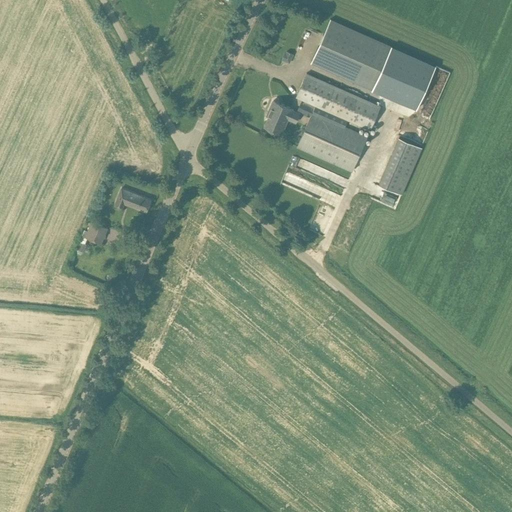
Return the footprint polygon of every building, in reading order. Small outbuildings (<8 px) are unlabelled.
[(410,54),(330,19),(311,63),(390,98),(410,54)] [(410,54),(390,98),(416,109),(436,65),(410,54)] [(297,147),(352,171),(367,137),(342,126),(345,118),(369,129),(379,105),(307,73),(296,97),(304,101),(303,103),(301,102),(297,110),(304,113),(304,114),(309,117),(310,116),(311,116),(297,147)] [(292,108),(274,100),(269,111),(271,112),(265,126),(281,133),(288,118),(296,122),(300,113),(291,110),(292,108)] [(422,148),(399,138),(379,184),(402,194),(422,148)] [(288,166),(281,183),(303,192),(306,192),(312,194),(318,193),(317,183),(318,181),(317,172),(312,173),(312,168),(308,176),(309,181),(298,176),(299,176),(294,174),(296,170),(288,166)] [(152,200),(121,187),(114,204),(122,208),(124,203),(146,212),(152,200)] [(319,205),(309,229),(322,235),(333,211),(319,205)] [(108,228),(91,221),(84,236),(101,244),(108,228)] [(86,244),(81,242),(78,250),(83,252),(86,244)]
